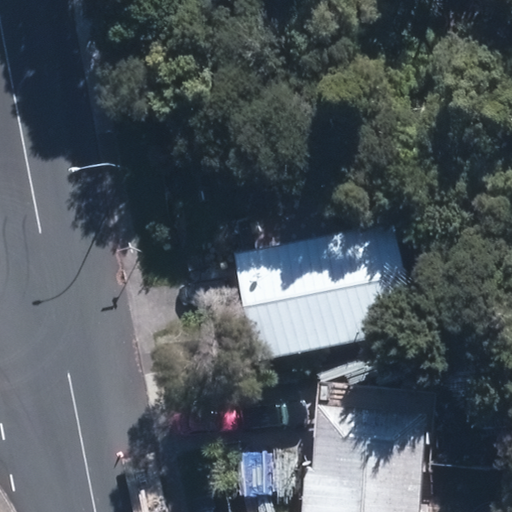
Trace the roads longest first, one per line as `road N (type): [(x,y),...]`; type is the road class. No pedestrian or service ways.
road 1 (residential): [(0,24),(52,297)]
road 2 (residential): [(52,297),(95,511)]
